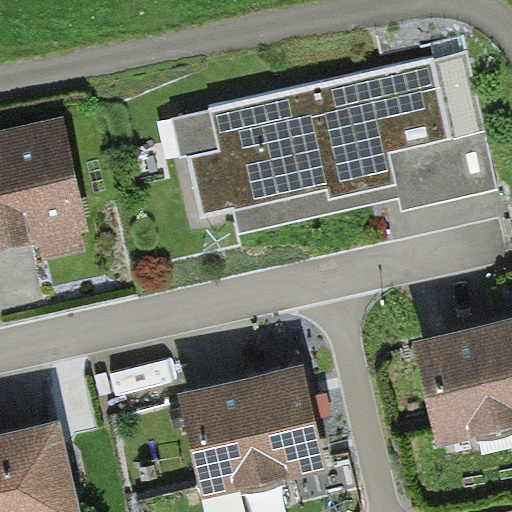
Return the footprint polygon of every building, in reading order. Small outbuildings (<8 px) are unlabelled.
[(211,111),(219,145),(188,152),(204,217),(328,187),(333,196),(399,181),(392,152),(451,138),(465,198),(504,189),(474,65),(436,74),(432,58),(211,111)] [(0,138),(0,233),(77,216),(57,126),(0,138)] [(511,322),(426,343),(448,431),(511,415),(511,322)] [(302,372),(188,397),(207,483),(321,458),(302,372)] [(189,408),(139,414),(149,493),(199,486),(189,408)] [(71,511),(51,425),(0,436),(0,511),(71,511)]
